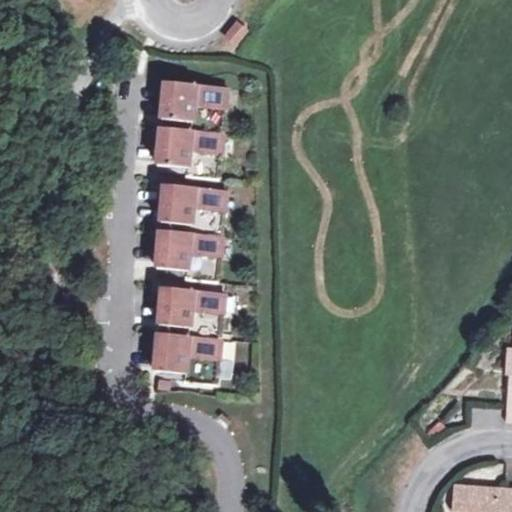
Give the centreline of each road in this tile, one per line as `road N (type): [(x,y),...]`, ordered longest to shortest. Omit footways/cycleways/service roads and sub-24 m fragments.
road 1 (track): [(15,511),(88,82)]
road 2 (residential): [(394,511),(400,472),(488,436),(511,438)]
